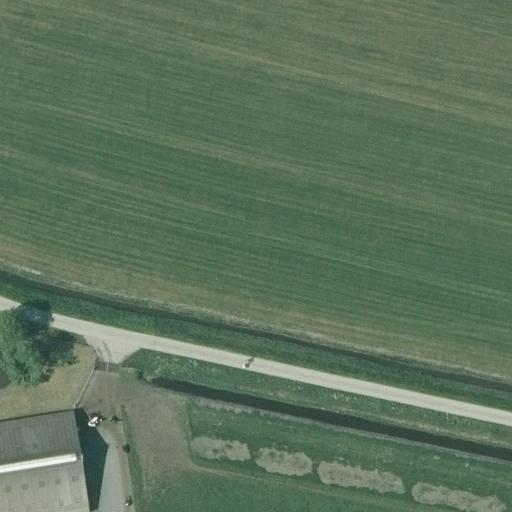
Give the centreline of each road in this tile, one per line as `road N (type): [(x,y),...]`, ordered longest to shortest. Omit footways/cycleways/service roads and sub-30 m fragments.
road 1 (unclassified): [(511,425),(153,351),(0,304)]
road 2 (unknown): [(123,511),(120,341)]
